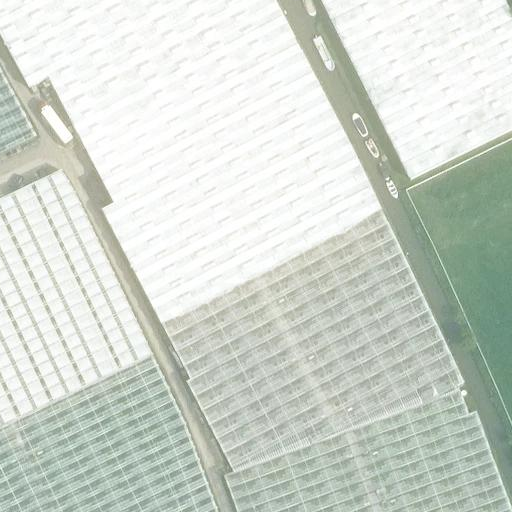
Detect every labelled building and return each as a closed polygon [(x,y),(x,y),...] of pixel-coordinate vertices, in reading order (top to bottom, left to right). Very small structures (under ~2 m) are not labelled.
[(0,0),(0,40),(24,83),(43,73),(79,144),(289,35),(270,0),(0,0)] [(511,19),(502,0),(320,0),(410,181),(511,130),(511,19)] [(86,150),(114,205),(102,211),(192,382),(187,385),(234,473),(239,471),(457,393),(455,388),(464,384),(296,41),(86,150)] [(0,148),(32,133),(0,74),(0,148)] [(217,511),(207,481),(182,413),(69,188),(55,170),(0,196),(0,511),(217,511)] [(223,480),(234,511),(508,511),(474,416),(466,419),(457,394),(223,480)]
